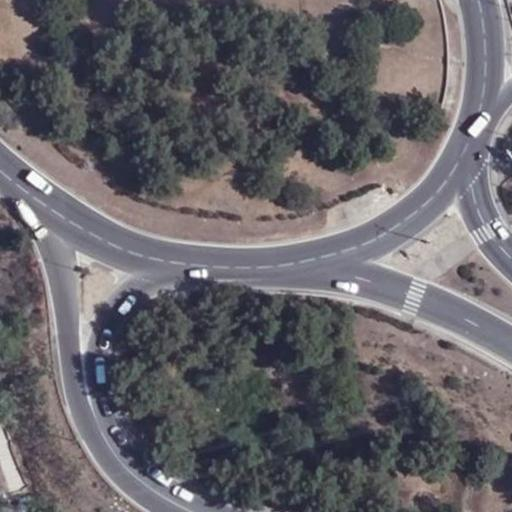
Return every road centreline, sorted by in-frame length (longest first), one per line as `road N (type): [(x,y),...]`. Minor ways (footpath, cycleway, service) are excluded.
road 1 (secondary): [(292,260),(417,296),(511,341)]
road 2 (secondary): [(292,260),(380,236),(444,182),(461,150)]
road 3 (tertiary): [(82,370),(90,412),(124,468),(189,511)]
road 4 (tertiary): [(38,197),(73,299),(82,370)]
road 5 (secondary): [(38,197),(115,245),(167,260)]
road 6 (tertiary): [(82,370),(115,297),(167,260)]
road 7 (secondary): [(167,260),(292,260)]
